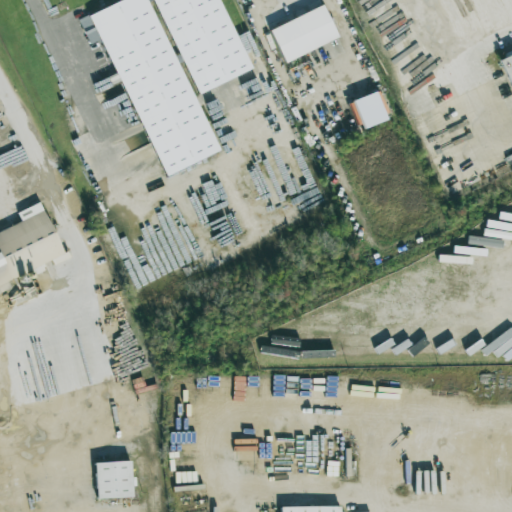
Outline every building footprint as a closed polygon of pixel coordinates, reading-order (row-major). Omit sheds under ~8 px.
[(103,39),(162,176),(216,153),(150,0),(120,0),(78,18),(89,45),(103,39)] [(250,70),(218,0),(153,0),(195,94),(250,70)] [(282,61),(337,40),(324,6),(269,28),(282,61)] [(511,52),(499,58),(511,87),(511,52)] [(65,259),(40,202),(17,212),(21,222),(0,230),(0,284),(32,270),(34,273),(43,269),(41,264),(52,259),(54,264),(65,259)] [(94,463),(96,499),(132,497),(131,486),(133,486),(131,461),(94,463)]
